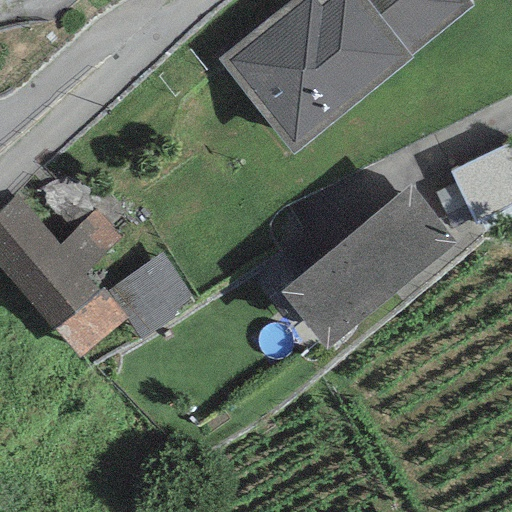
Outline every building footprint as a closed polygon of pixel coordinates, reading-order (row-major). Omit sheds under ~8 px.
[(294,0),(219,60),(293,152),(410,59),(408,56),(470,6),(465,0),(294,0)] [(511,145),(509,139),(450,166),(457,180),(472,212),(473,216),(511,197),(511,145)] [(410,164),(280,273),(325,327),(456,219),(433,191),(410,164)] [(472,212),(457,180),(433,191),(456,219),(472,212)] [(0,262),(79,348),(125,307),(105,286),(84,266),(122,234),(97,209),(58,234),(16,189),(0,204),(0,262)] [(162,246),(105,286),(125,307),(141,330),(192,294),(162,246)] [(395,511),(390,503),(374,511),(395,511)]
